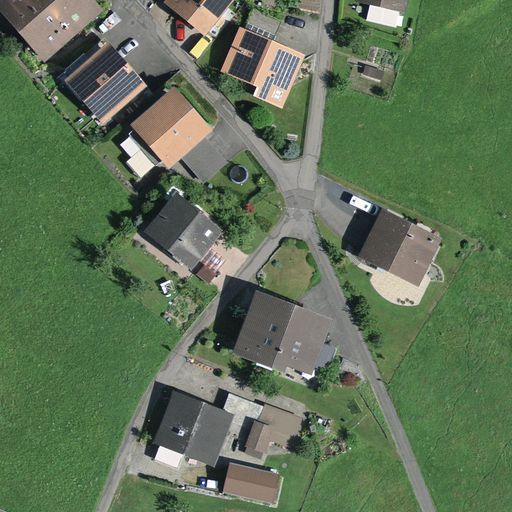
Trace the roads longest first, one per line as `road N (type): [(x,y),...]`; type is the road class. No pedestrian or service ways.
road 1 (residential): [(101,511),(160,381),(303,208)]
road 2 (unclassified): [(303,208),(428,511)]
road 3 (residential): [(129,0),(251,136),(303,208)]
road 4 (residential): [(303,208),(327,0)]
